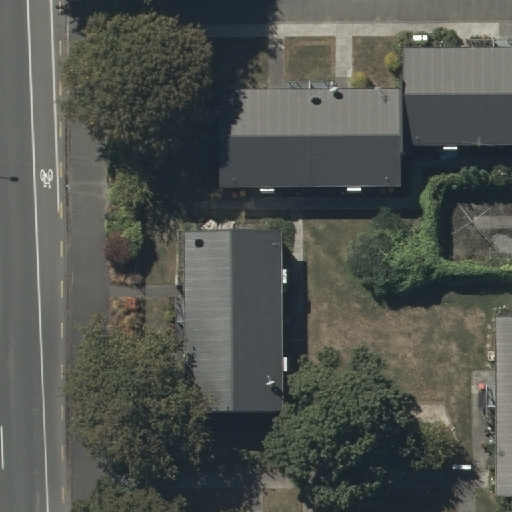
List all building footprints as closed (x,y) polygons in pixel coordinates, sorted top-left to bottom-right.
[(405,146),(495,145),(494,50),(403,52),(404,97),(405,146)] [(495,145),(511,144),(511,50),(494,50),(495,145)] [(313,193),(406,191),(405,146),(404,97),(311,99),(313,193)] [(224,194),(313,193),(311,99),(223,100),(224,194)] [(511,217),(473,217),(473,277),(511,277),(511,217)] [(286,235),(191,237),(193,329),(287,328),(286,235)] [(511,322),(501,322),(502,415),(511,414),(511,322)] [(287,328),(193,329),(194,418),(289,416),(287,328)] [(511,414),(502,415),(504,503),(511,502),(511,414)]
